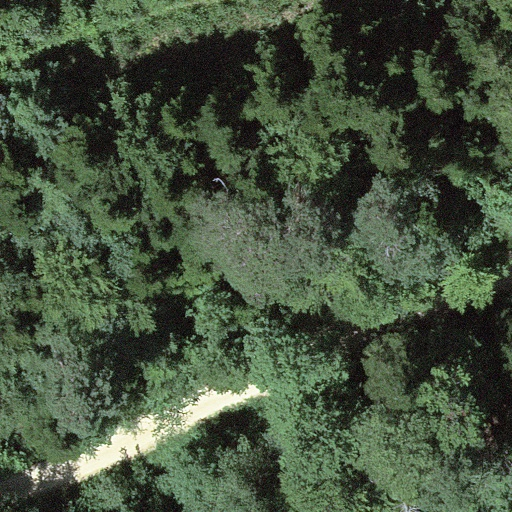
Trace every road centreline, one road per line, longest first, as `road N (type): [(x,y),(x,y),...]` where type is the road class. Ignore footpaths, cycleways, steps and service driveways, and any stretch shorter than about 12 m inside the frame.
road 1 (track): [(511,271),(0,490)]
road 2 (track): [(0,46),(215,0)]
